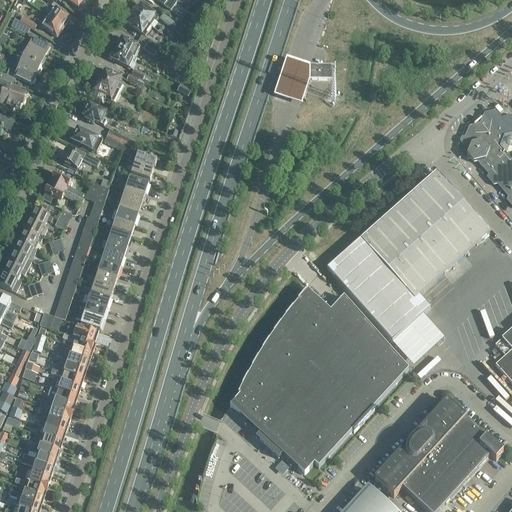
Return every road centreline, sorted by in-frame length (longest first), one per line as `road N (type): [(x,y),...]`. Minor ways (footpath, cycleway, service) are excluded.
road 1 (residential): [(236,0),(67,511)]
road 2 (primary): [(263,0),(104,511)]
road 3 (tertiary): [(156,511),(206,369),(235,315),(279,257),(423,137)]
road 4 (primary): [(180,345),(268,242),(511,26)]
road 5 (primary): [(180,345),(290,0)]
road 6 (unclassified): [(320,511),(431,387),(450,380),(465,386),(511,430)]
road 7 (residential): [(0,226),(88,45),(119,0)]
road 8 (primary): [(131,511),(180,345)]
road 9 (primary): [(511,6),(474,27),(448,30),(388,14),(371,0)]
road 10 (unclassified): [(423,137),(511,236)]
